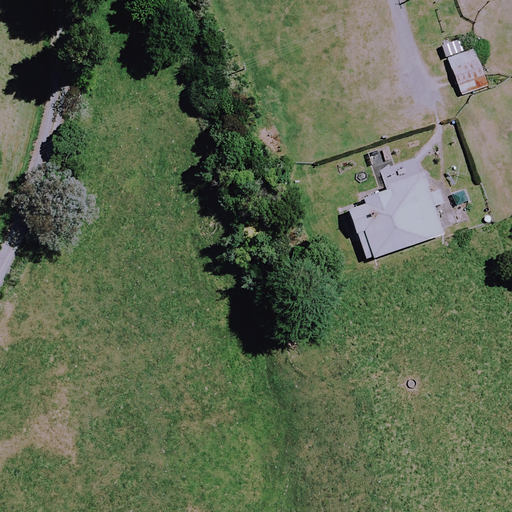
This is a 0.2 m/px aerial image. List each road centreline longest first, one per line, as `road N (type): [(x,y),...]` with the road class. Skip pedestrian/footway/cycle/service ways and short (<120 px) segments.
road 1 (track): [(70,0),(50,206),(0,285)]
road 2 (unknown): [(396,0),(415,80),(439,118)]
